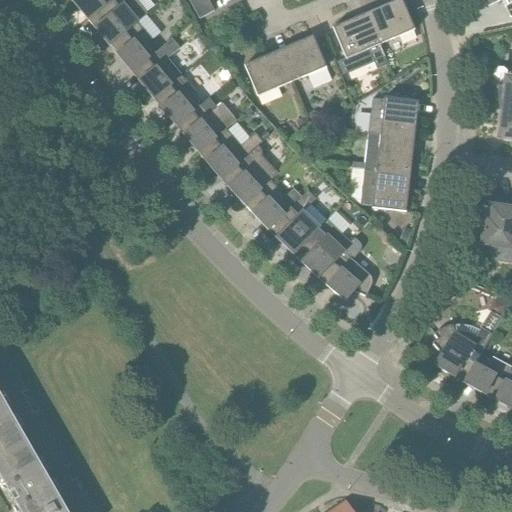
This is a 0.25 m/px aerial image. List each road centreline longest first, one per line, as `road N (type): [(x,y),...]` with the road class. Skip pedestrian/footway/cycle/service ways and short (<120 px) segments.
road 1 (residential): [(358,376),(181,213),(5,0)]
road 2 (residential): [(358,376),(424,266),(449,162)]
road 3 (residential): [(477,511),(300,462)]
road 4 (residential): [(511,465),(358,376)]
road 5 (residential): [(449,162),(451,71),(435,0)]
